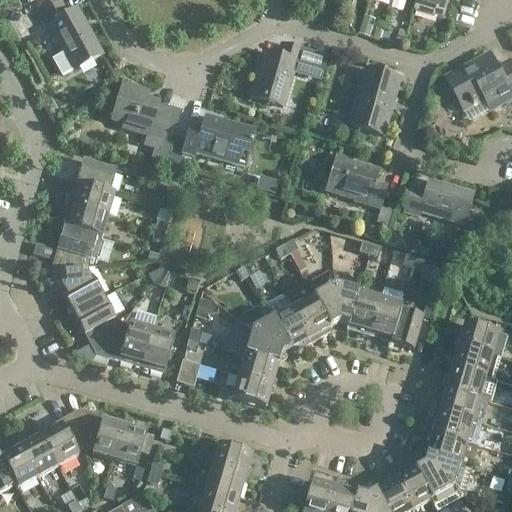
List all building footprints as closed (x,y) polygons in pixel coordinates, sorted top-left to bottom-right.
[(415,0),(415,1),(412,13),(442,21),(448,0),(415,0)] [(37,17),(44,30),(52,43),(56,41),(61,51),(52,56),(62,75),(72,70),(73,72),(101,57),(76,12),(67,17),(60,5),(37,17)] [(318,11),(314,23),(326,26),(329,14),(318,11)] [(363,19),(358,35),(367,38),(372,22),(363,19)] [(397,34),(394,44),(402,46),(405,36),(397,34)] [(264,55),(251,100),(282,110),(295,64),(321,72),(325,60),(280,47),(277,59),(264,55)] [(489,57),(458,74),(447,80),(464,112),(465,111),(464,110),(471,106),(473,109),(477,107),(475,104),(484,99),(485,101),(496,95),(502,106),(511,100),(511,71),(509,65),(496,72),(489,57)] [(365,72),(348,129),(382,139),(399,82),(365,72)] [(121,87),(111,123),(130,129),(128,133),(145,137),(142,147),(157,152),(168,113),(157,110),(158,107),(141,102),(144,93),(121,87)] [(190,125),(181,156),(194,159),(195,156),(243,170),(254,134),(230,127),(229,129),(203,122),(201,128),(190,125)] [(335,157),(324,195),(353,203),(352,204),(380,212),(386,190),(375,187),(379,173),(358,167),(357,169),(350,167),(352,162),(335,157)] [(115,174),(81,164),(75,187),(108,196),(115,174)] [(471,197),(463,195),(427,184),(424,196),(411,192),(404,215),(418,219),(419,215),(463,227),(471,197)] [(108,196),(75,187),(68,208),(106,220),(113,197),(108,196)] [(177,192),(166,189),(163,199),(174,202),(177,192)] [(106,220),(68,208),(62,230),(95,240),(95,241),(100,242),(106,220)] [(156,224),(153,233),(164,236),(166,227),(156,224)] [(376,226),(375,229),(377,233),(381,234),(385,233),(386,229),(384,224),(378,224),(376,226)] [(95,240),(62,230),(49,276),(86,271),(92,271),(94,264),(97,262),(101,247),(100,244),(100,242),(95,241),(95,240)] [(164,236),(153,233),(150,243),(161,246),(164,236)] [(296,254),(291,244),(282,249),(288,258),(296,254)] [(370,248),(361,246),(357,257),(367,259),(370,248)] [(379,251),(370,248),(367,259),(376,262),(379,251)] [(288,258),(282,249),(274,254),(279,263),(288,258)] [(414,261),(404,258),(401,269),(411,272),(414,261)] [(423,264),(414,261),(411,272),(420,275),(423,264)] [(256,275),(251,266),(243,271),(248,280),(256,275)] [(102,300),(86,271),(49,276),(72,317),(102,300)] [(248,280),(243,271),(234,275),(239,285),(248,280)] [(256,275),(248,280),(254,292),(263,287),(256,275)] [(163,276),(152,288),(163,291),(167,277),(163,276)] [(197,285),(188,282),(185,293),(194,295),(197,285)] [(337,326),(333,289),(311,301),(328,331),(329,331),(337,326)] [(356,296),(333,289),(337,326),(346,329),(347,329),(356,296)] [(378,302),(356,296),(347,329),(346,329),(345,333),(367,340),(378,302)] [(118,329),(102,300),(72,317),(90,350),(75,358),(85,361),(93,356),(94,358),(118,329)] [(328,331),(311,301),(291,312),(311,346),(331,335),(329,331),(328,331)] [(401,308),(378,302),(367,340),(389,347),(399,313),(401,308)] [(199,303),(195,319),(207,322),(211,306),(199,303)] [(236,324),(250,335),(250,334),(279,358),(288,353),(271,323),(265,326),(256,310),(239,319),(236,324)] [(311,346),(291,312),(271,323),(288,353),(290,358),(311,346)] [(399,313),(389,347),(411,353),(421,320),(399,313)] [(127,332),(118,329),(94,358),(140,372),(150,334),(128,327),(127,332)] [(456,349),(490,359),(499,361),(505,339),(462,327),(456,349)] [(201,335),(190,332),(187,342),(198,345),(201,335)] [(173,340),(150,334),(140,372),(162,378),(173,340)] [(250,334),(250,335),(243,358),(276,368),(279,358),(250,334)] [(198,345),(187,342),(184,351),(196,354),(198,345)] [(490,359),(456,349),(450,370),(483,380),(490,359)] [(276,368),(243,358),(236,380),(270,390),(276,368)] [(199,369),(181,363),(175,386),(192,391),(199,369)] [(450,370),(443,392),(443,393),(477,402),(483,380),(450,370)] [(270,390),(236,380),(230,402),(264,411),(270,390)] [(439,391),(432,413),(480,427),(487,405),(477,402),(443,393),(443,392),(439,391)] [(83,450),(79,412),(36,436),(39,440),(39,439),(56,470),(77,458),(75,454),(83,450)] [(125,425),(79,412),(83,450),(92,452),(91,457),(113,463),(123,430),(125,425)] [(480,427),(432,413),(426,435),(430,437),(431,436),(474,449),(480,427)] [(123,430),(113,463),(135,470),(145,436),(123,430)] [(172,435),(161,432),(158,442),(169,445),(172,435)] [(431,436),(430,437),(424,459),(470,471),(476,449),(474,449),(431,436)] [(39,440),(20,450),(36,481),(56,470),(39,439),(39,440)] [(18,446),(0,455),(0,462),(14,487),(14,488),(16,492),(36,481),(20,450),(18,446)] [(217,448),(210,471),(243,480),(250,458),(217,448)] [(470,471),(424,459),(421,468),(461,500),(470,471)] [(14,487),(0,462),(0,495),(14,488),(14,487)] [(162,470),(151,467),(148,476),(159,479),(162,470)] [(438,511),(461,500),(421,468),(413,473),(430,503),(434,511),(438,511)] [(243,480),(210,471),(204,492),(237,502),(243,480)] [(414,511),(430,503),(413,473),(393,484),(408,511),(414,511)] [(159,479),(148,476),(145,486),(156,489),(159,479)] [(511,483),(505,482),(502,491),(511,493),(511,483)] [(326,511),(332,490),(310,484),(301,511),(326,511)] [(408,511),(393,484),(373,495),(382,511),(408,511)] [(350,511),(355,497),(332,490),(326,511),(350,511)] [(105,491),(102,502),(111,504),(114,494),(105,491)] [(234,511),(237,502),(204,492),(198,511),(234,511)] [(382,511),(373,495),(364,499),(365,511),(382,511)] [(365,511),(364,499),(355,497),(350,511),(365,511)]
